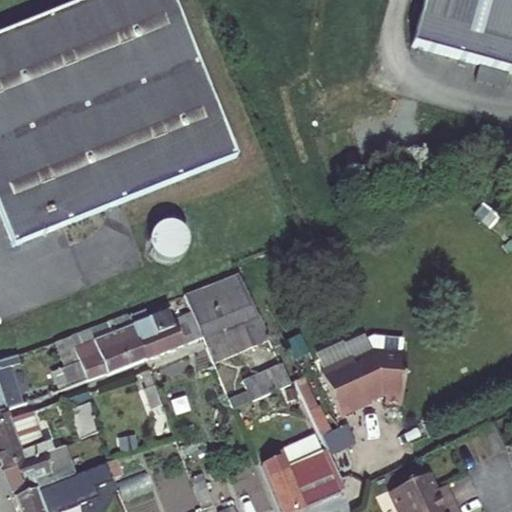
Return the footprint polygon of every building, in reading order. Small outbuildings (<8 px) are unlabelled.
[(87,0),(0,35),(0,216),(12,247),(236,157),(173,0),(87,0)] [(511,0),(424,0),(412,46),(511,73),(511,0)] [(160,224),(153,230),(152,232),(149,241),(150,247),(155,256),(160,259),(166,261),(175,261),(186,252),(189,248),(190,242),(189,238),(187,232),(181,225),(176,222),(168,221),(160,224)] [(268,340),(238,277),(185,298),(191,313),(202,339),(213,365),(268,340)] [(185,298),(164,306),(167,312),(170,321),(191,313),(185,298)] [(143,312),(127,317),(144,361),(202,339),(191,313),(170,321),(167,312),(147,321),(143,312)] [(127,316),(88,331),(69,338),(86,382),(106,375),(107,376),(144,361),(127,317),(127,316)] [(356,334),(313,352),(339,415),(373,402),(401,402),(403,336),(356,334)] [(52,373),(59,391),(86,382),(69,338),(55,343),(64,369),(52,373)] [(16,356),(0,361),(0,412),(5,411),(28,402),(25,392),(28,391),(16,356)] [(227,401),(232,411),(290,386),(280,365),(241,383),(246,393),(227,401)] [(148,371),(142,374),(147,389),(153,386),(148,371)] [(329,433),(302,378),(293,383),(320,438),(329,433)] [(147,389),(144,390),(152,410),(161,407),(153,386),(147,389)] [(91,405),(95,428),(106,424),(101,403),(98,403),(96,391),(88,393),(91,405)] [(88,393),(36,411),(40,423),(70,413),(91,405),(88,393)] [(70,413),(76,433),(40,445),(29,414),(9,420),(0,423),(0,466),(0,468),(43,454),(54,450),(96,434),(95,428),(91,405),(70,413)] [(0,423),(9,420),(7,416),(5,411),(0,412),(0,423)] [(329,433),(320,438),(340,480),(358,472),(338,429),(329,433)] [(96,434),(54,450),(56,457),(74,450),(98,442),(96,434)] [(74,450),(83,473),(105,464),(98,442),(74,450)] [(281,458),(260,467),(279,511),(298,511),(338,493),(321,451),(285,467),(281,458)] [(43,454),(0,468),(12,501),(52,485),(49,475),(51,475),(43,454)] [(52,485),(12,501),(15,511),(56,511),(63,508),(60,501),(79,493),(113,481),(111,477),(105,464),(83,473),(52,485)] [(126,483),(121,472),(111,477),(113,481),(116,488),(126,483)] [(202,511),(234,511),(232,506),(216,511),(215,511),(200,475),(190,479),(202,511)] [(436,492),(428,476),(388,495),(396,511),(444,511),(455,507),(449,495),(440,499),(436,492)] [(446,487),(436,492),(440,499),(449,495),(446,487)] [(79,493),(60,501),(63,508),(82,501),(79,493)]
